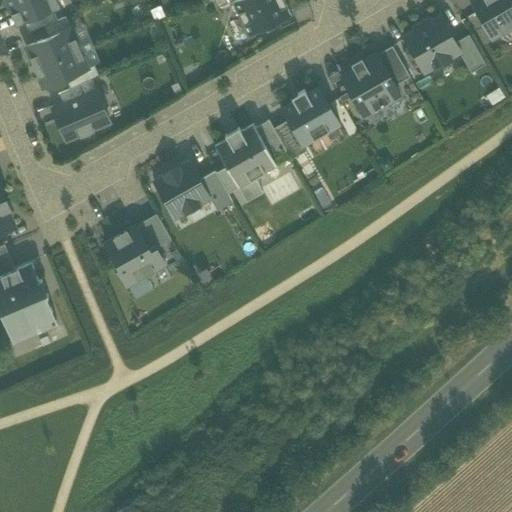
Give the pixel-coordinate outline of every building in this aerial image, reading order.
[(59,6),(56,0),(6,0),(17,24),(24,21),(52,9),(59,6)] [(231,0),(248,34),(291,14),(284,0),(231,0)] [(469,0),(492,40),(511,28),(511,1),(511,0),(469,0)] [(29,32),(43,26),(56,20),(52,9),(24,21),(29,32)] [(65,16),(56,20),(43,26),(48,37),(70,27),(65,16)] [(441,17),(404,37),(424,71),(434,65),(435,66),(450,58),(449,56),(459,51),(460,50),(455,42),(441,17)] [(79,47),(92,42),(83,22),(70,27),(79,47)] [(26,46),(35,66),(79,47),(70,27),(48,37),(26,46)] [(455,42),(460,50),(459,51),(470,72),(485,63),(469,34),(455,42)] [(87,68),(95,65),(100,63),(92,42),(79,47),(87,68)] [(392,44),(377,53),(395,84),(410,75),(392,44)] [(87,68),(79,47),(35,66),(43,87),(65,77),(87,68)] [(354,70),(341,77),(363,116),(401,94),(395,84),(377,53),(363,60),(361,57),(350,63),(354,70)] [(65,77),(70,88),(91,79),(99,76),(95,65),(87,68),(65,77)] [(96,90),(91,79),(70,88),(58,93),(63,104),(96,90)] [(293,100),(281,107),(287,119),(302,145),(305,144),(340,124),(319,86),(307,93),(305,89),(291,97),(293,100)] [(63,104),(52,108),(65,139),(80,133),(80,135),(93,130),(92,128),(110,120),(97,89),(96,90),(63,104)] [(269,119),(255,127),(273,158),(286,150),(273,127),(269,119)] [(302,145),(287,119),(273,127),(286,150),(291,159),(308,149),(305,144),(302,145)] [(241,130),(239,127),(225,134),(227,138),(214,145),(226,166),(238,187),(255,177),(277,165),(273,158),(255,127),(253,123),(241,130)] [(198,202),(209,196),(199,178),(189,161),(178,168),(177,166),(165,173),(166,175),(154,181),(174,215),(185,209),(186,211),(199,204),(198,202)] [(228,193),(238,187),(226,166),(216,172),(228,193)] [(214,169),(199,178),(209,196),(217,209),(232,200),(228,193),(216,172),(214,169)] [(263,191),(255,177),(238,187),(246,201),(263,191)] [(8,206),(4,197),(0,199),(0,231),(14,226),(6,207),(8,206)] [(158,216),(138,228),(149,248),(154,244),(156,247),(171,239),(158,216)] [(165,263),(156,247),(154,244),(149,248),(138,228),(136,224),(105,242),(118,265),(116,266),(126,285),(128,284),(146,274),(165,263)] [(160,245),(169,262),(181,255),(173,239),(160,245)] [(0,274),(15,268),(4,243),(0,245),(0,274)] [(35,333),(58,324),(31,261),(15,268),(0,274),(0,309),(10,334),(32,325),(35,333)] [(146,274),(128,284),(136,297),(153,287),(146,274)] [(13,342),(35,333),(32,325),(10,334),(13,342)]
